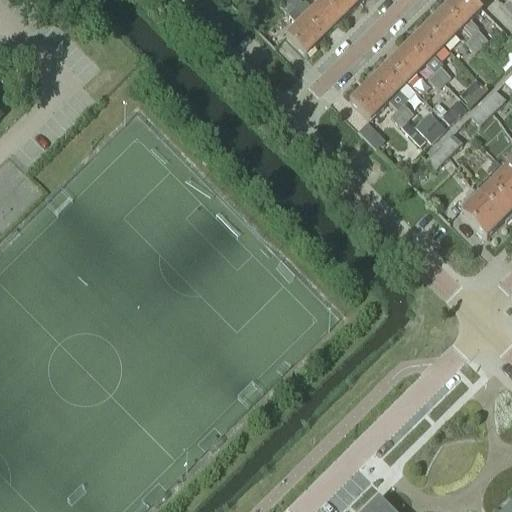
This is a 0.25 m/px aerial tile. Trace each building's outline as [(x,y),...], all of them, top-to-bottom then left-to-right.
[(289,0),(285,5),(295,15),(301,8),(292,0),(289,0)] [(358,8),(350,0),(326,0),(321,6),(341,26),(358,8)] [(350,0),(358,8),(366,0),(350,0)] [(455,0),(443,13),(471,41),(478,34),(470,25),(481,14),(467,0),(455,0)] [(511,21),(511,7),(509,4),(502,12),(511,21)] [(323,43),(303,23),(295,15),(285,5),(278,11),(297,30),(286,41),(305,61),(323,43)] [(323,43),(341,26),(321,6),(303,23),(323,43)] [(424,31),(444,51),(462,33),(470,41),(471,41),(443,13),(424,31)] [(406,50),(425,70),(433,79),(440,72),(442,70),(433,61),(444,51),(424,31),(406,50)] [(471,41),(482,52),(488,45),(478,35),(479,34),(478,34),(471,41)] [(475,58),(482,52),(471,41),(470,41),(470,42),(464,48),(475,58)] [(406,88),(425,70),(406,50),(387,68),(406,88)] [(505,76),(511,68),(511,63),(505,57),(496,67),(505,76)] [(387,68),(368,87),(387,107),(396,115),(403,108),(407,105),(398,96),(406,88),(387,68)] [(433,79),(443,89),(451,82),(440,72),(433,79)] [(437,95),(443,89),(433,79),(427,85),(437,95)] [(369,125),(387,107),(368,87),(349,106),(369,125)] [(488,102),(498,113),(505,106),(494,95),(488,102)] [(481,108),(492,119),(498,113),(488,102),(481,108)] [(449,130),(465,114),(457,105),(446,116),(437,106),(432,112),(449,130)] [(396,115),(405,125),(406,126),(413,119),(403,108),(396,115)] [(475,115),(485,125),(492,119),(481,108),(475,115)] [(390,121),(400,131),(405,125),(396,115),(390,121)] [(479,132),(485,125),(475,115),(469,121),(479,132)] [(400,132),(412,144),(419,152),(425,146),(406,126),(405,125),(400,131),(400,132)] [(360,141),(374,155),(383,145),(365,127),(356,136),(360,141)] [(433,127),(421,140),(430,149),(443,136),(433,127)] [(445,145),(455,155),(462,148),(451,138),(445,145)] [(438,151),(449,161),(455,155),(445,145),(438,151)] [(432,157),(442,168),(449,161),(438,151),(432,157)] [(436,174),(442,168),(432,157),(426,164),(436,174)] [(486,243),(511,216),(511,181),(504,174),(460,217),(486,243)] [(387,511),(378,502),(368,511),(387,511)]
